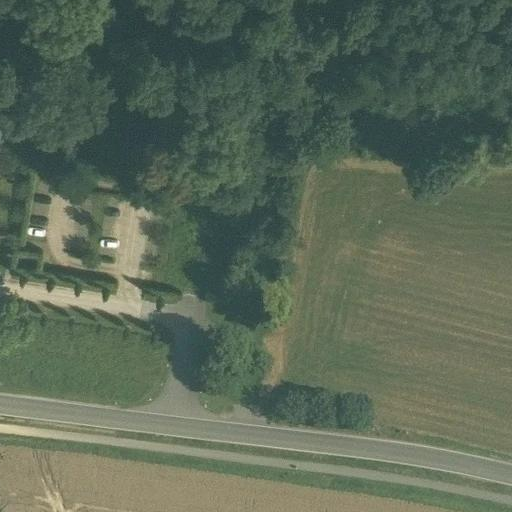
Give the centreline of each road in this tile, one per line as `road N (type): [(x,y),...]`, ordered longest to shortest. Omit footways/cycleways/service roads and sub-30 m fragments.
road 1 (secondary): [(0,406),(437,457),(511,474)]
road 2 (track): [(251,436),(287,154),(317,49),(316,0)]
